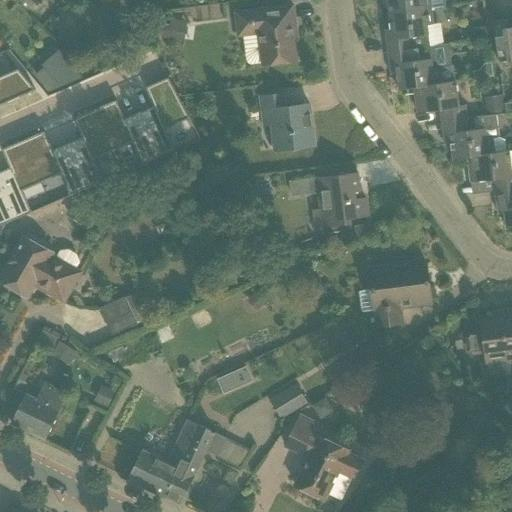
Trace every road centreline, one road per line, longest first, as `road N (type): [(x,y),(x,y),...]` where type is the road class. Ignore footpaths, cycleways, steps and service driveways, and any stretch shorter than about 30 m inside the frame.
road 1 (residential): [(511,265),(490,257),(347,84),(337,0)]
road 2 (residential): [(0,133),(156,68)]
road 3 (secondary): [(117,511),(0,454)]
